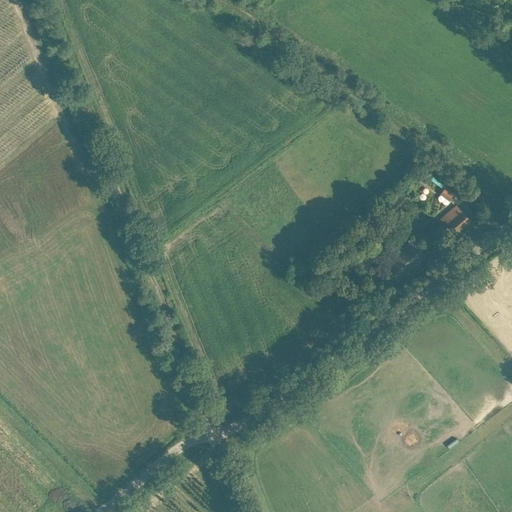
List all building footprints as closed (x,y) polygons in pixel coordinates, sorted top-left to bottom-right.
[(445,184),(440,194),(450,200),(456,190),(445,184)] [(387,207),(393,213),(407,200),(400,193),(387,206),(388,206),(387,207)] [(452,199),(460,205),(464,200),(456,194),(452,199)] [(440,219),(446,225),(449,222),(457,231),(470,220),(462,211),(461,212),(456,205),(440,219)] [(385,265),(391,273),(398,280),(426,254),(420,248),(421,248),(420,247),(420,245),(422,244),(416,237),(385,265)]
